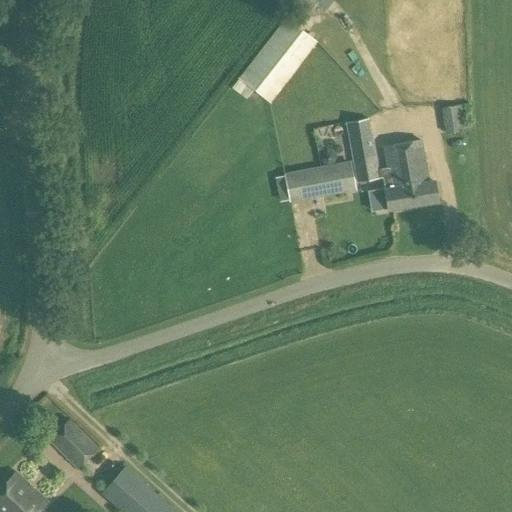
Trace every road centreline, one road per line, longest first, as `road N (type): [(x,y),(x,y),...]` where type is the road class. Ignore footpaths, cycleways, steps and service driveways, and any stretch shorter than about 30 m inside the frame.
road 1 (unclassified): [(511,280),(467,265),(398,264),(332,275),(92,356),(31,364)]
road 2 (unclassified): [(31,364),(43,307),(43,0)]
